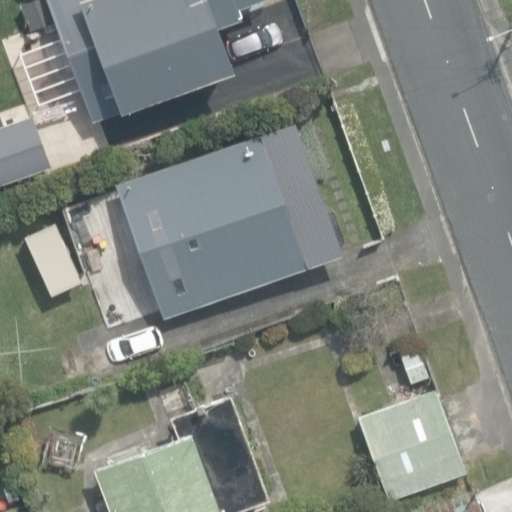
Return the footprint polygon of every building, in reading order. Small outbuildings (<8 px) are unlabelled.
[(49,0),(93,119),(240,65),(225,24),(246,17),(241,4),(251,0),(49,0)] [(116,183),(165,316),(345,251),(296,117),(116,183)] [(418,341),(397,348),(409,382),(430,374),(418,341)] [(358,416),(389,500),(467,470),(435,387),(358,416)] [(78,511),(238,511),(236,507),(271,495),(232,389),(172,411),(180,432),(94,463),(111,511),(83,511),(83,510),(78,511)] [(401,511),(481,511),(473,486),(401,511)]
